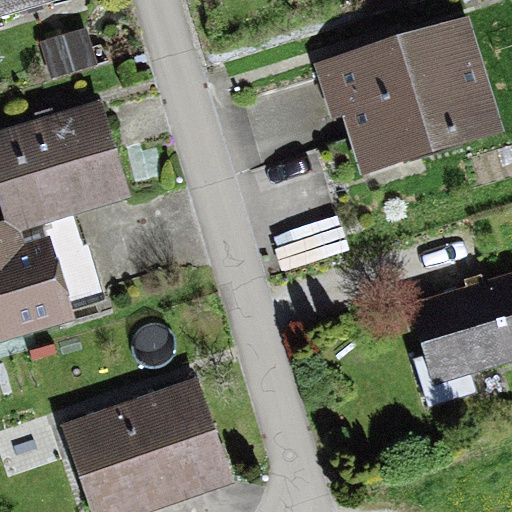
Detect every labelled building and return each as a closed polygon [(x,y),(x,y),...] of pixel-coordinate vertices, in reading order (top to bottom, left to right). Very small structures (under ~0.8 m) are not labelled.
[(0,0),(0,25),(68,4),(66,0),(0,0)] [(471,25),(314,69),(331,127),(345,123),(360,179),(503,139),(471,25)] [(97,69),(86,32),(40,44),(50,81),(97,69)] [(71,311),(101,302),(77,222),(131,206),(100,104),(0,133),(0,204),(6,226),(0,228),(0,349),(76,327),(71,311)] [(511,367),(511,276),(407,307),(423,360),(414,363),(428,411),(477,397),(471,379),(511,367)] [(55,356),(52,348),(31,355),(33,363),(55,356)] [(197,382),(62,429),(90,511),(171,511),(234,491),(197,382)]
